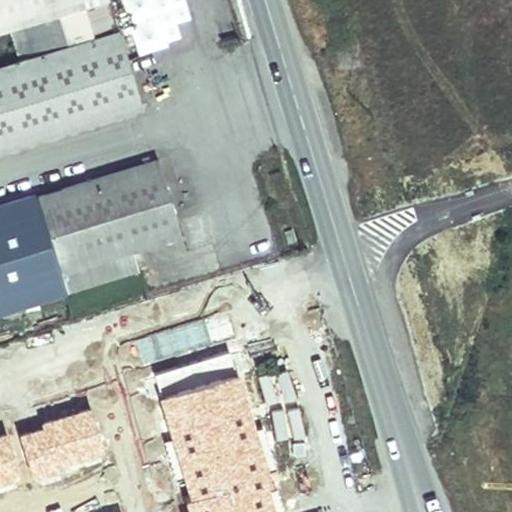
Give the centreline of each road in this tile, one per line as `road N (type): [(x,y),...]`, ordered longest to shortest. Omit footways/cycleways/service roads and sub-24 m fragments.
road 1 (secondary): [(265,0),(387,401)]
road 2 (residential): [(387,401),(402,349),(379,269),(391,244),(511,191)]
road 3 (unknown): [(251,511),(411,481)]
